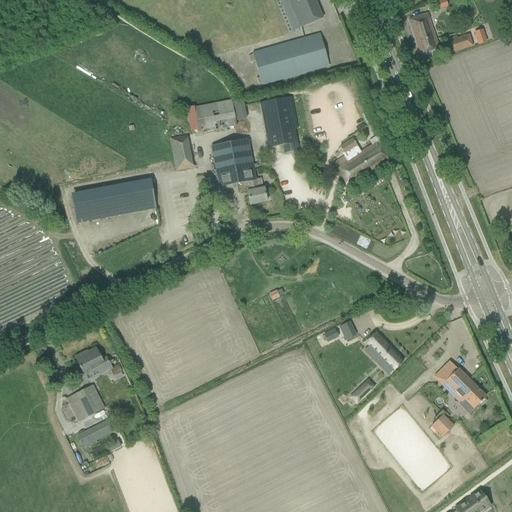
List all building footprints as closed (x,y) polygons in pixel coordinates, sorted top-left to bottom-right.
[(288,0),(299,28),(322,19),(314,0),(288,0)] [(446,0),(436,4),(438,9),(448,6),(446,0)] [(438,48),(428,14),(409,20),(420,54),(438,48)] [(482,31),(474,33),(478,45),(486,42),(482,31)] [(252,54),(261,85),(329,66),(320,35),(252,54)] [(455,38),(445,41),(450,54),(472,46),(468,36),(456,40),(455,38)] [(127,66),(135,55),(113,40),(105,51),(127,66)] [(290,98),(263,103),(271,147),(283,145),(284,150),(297,147),(295,139),(293,130),(296,129),(290,98)] [(194,108),(199,135),(236,127),(235,121),(246,119),(242,100),(231,103),(231,100),(194,108)] [(190,136),(171,138),(175,170),(194,168),(190,136)] [(257,189),(248,140),(211,147),(217,178),(219,187),(247,182),(249,192),(247,192),(249,205),(266,202),(263,188),(257,189)] [(345,157),(334,164),(347,186),(364,176),(363,176),(388,160),(376,142),(361,153),(353,140),(340,148),(345,157)] [(79,222),(159,208),(154,178),(74,193),(79,222)] [(276,291),(269,295),(272,301),(279,297),(276,291)] [(387,301),(394,313),(401,309),(394,297),(387,301)] [(334,330),(323,335),(327,342),(338,337),(334,330)] [(375,333),(365,343),(380,358),(376,362),(375,362),(387,375),(392,371),(393,371),(403,362),(375,333)] [(76,361),(81,370),(83,375),(96,368),(99,375),(111,369),(106,358),(101,361),(95,349),(87,353),(88,355),(76,361)] [(462,398),(474,409),(485,398),(450,362),(434,378),(460,404),(462,402),(460,400),(462,398)] [(118,366),(113,368),(115,374),(121,372),(118,366)] [(367,381),(351,398),(356,403),(373,387),(367,381)] [(86,418),(101,410),(90,387),(75,395),(86,418)] [(432,427),(442,437),(453,427),(442,416),(432,427)] [(79,434),(85,445),(112,431),(107,421),(79,434)] [(117,441),(108,446),(111,452),(120,447),(117,441)] [(483,511),(490,508),(480,493),(455,510),(456,511),(454,511),(483,511)]
